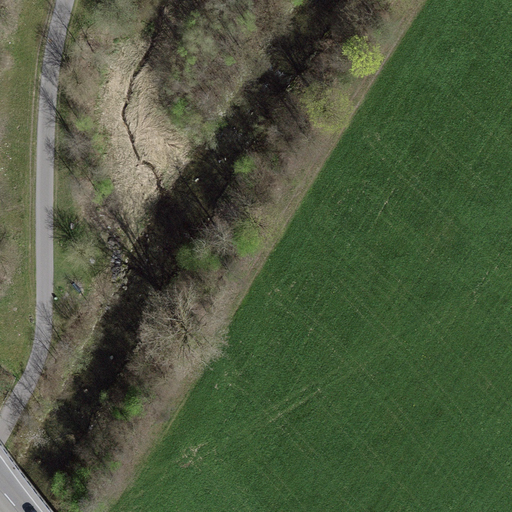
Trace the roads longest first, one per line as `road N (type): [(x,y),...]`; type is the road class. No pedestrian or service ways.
road 1 (track): [(94,511),(425,0)]
road 2 (track): [(0,426),(45,338),(46,110),(64,0)]
